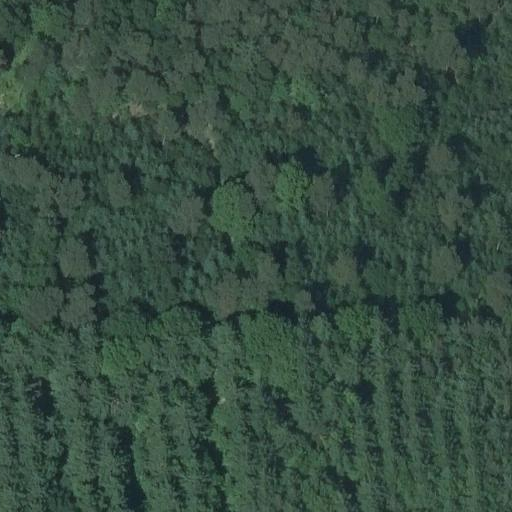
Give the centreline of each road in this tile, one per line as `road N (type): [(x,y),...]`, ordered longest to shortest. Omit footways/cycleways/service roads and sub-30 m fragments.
road 1 (track): [(389,511),(311,463),(248,381),(233,334),(189,0)]
road 2 (track): [(0,343),(511,332)]
